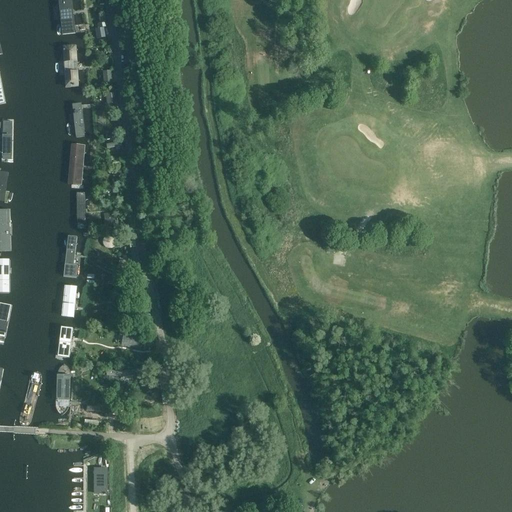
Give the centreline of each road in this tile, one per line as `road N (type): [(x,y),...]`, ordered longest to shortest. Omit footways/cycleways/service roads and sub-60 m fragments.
road 1 (unknown): [(140,0),(165,155),(191,242),(170,285),(163,381),(145,393),(139,438)]
road 2 (unclassified): [(108,0),(171,439)]
